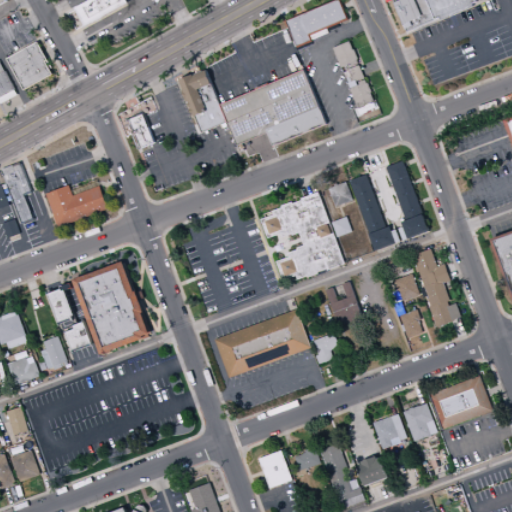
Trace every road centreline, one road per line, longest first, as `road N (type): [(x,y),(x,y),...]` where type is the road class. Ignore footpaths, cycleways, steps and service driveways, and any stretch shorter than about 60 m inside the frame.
road 1 (residential): [(248,511),(112,133),(38,0)]
road 2 (residential): [(0,278),(511,87)]
road 3 (residential): [(33,511),(511,333)]
road 4 (residential): [(511,379),(367,0)]
road 5 (secondary): [(139,70),(266,0)]
